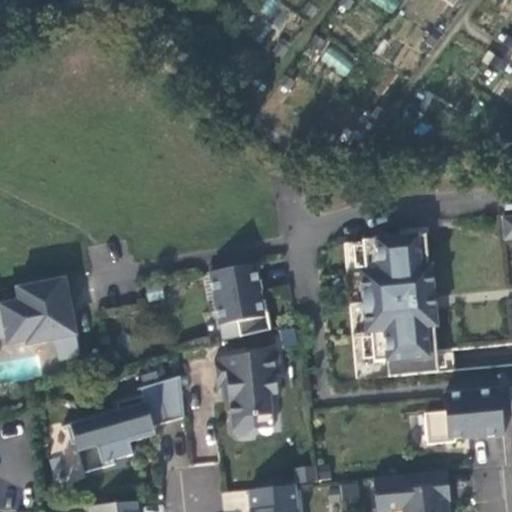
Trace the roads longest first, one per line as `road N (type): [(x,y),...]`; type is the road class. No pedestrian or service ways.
road 1 (residential): [(511,202),(304,243)]
road 2 (residential): [(304,243),(116,282)]
